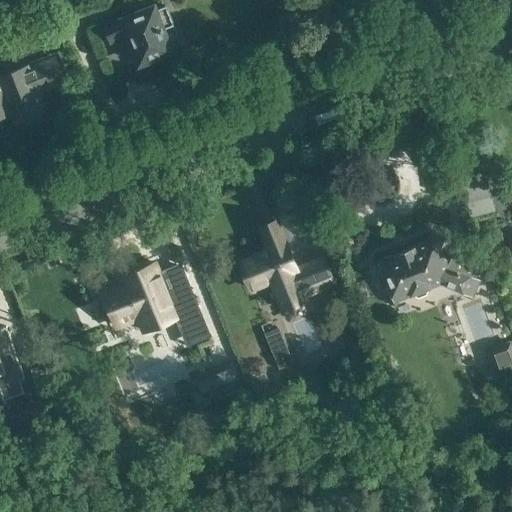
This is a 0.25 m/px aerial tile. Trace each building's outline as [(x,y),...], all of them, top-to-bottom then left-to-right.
[(0,0),(0,18),(1,19),(1,20),(26,11),(21,0),(0,0)] [(74,16),(93,8),(89,0),(69,0),(68,1),(67,0),(23,0),(28,11),(50,2),(59,24),(75,18),(74,16)] [(180,44),(173,26),(165,6),(155,10),(153,6),(103,26),(109,42),(124,36),(130,51),(133,50),(139,64),(171,51),(170,48),(180,44)] [(0,74),(0,80),(11,111),(15,122),(45,111),(40,96),(45,94),(43,89),(65,81),(55,56),(27,66),(26,64),(0,74)] [(0,115),(11,111),(0,80),(0,115)] [(272,279),(283,307),(305,297),(304,295),(335,282),(334,278),(337,276),(329,256),(326,258),(325,257),(300,266),(300,267),(296,269),(277,219),(259,225),(268,249),(241,260),(251,287),(272,279)] [(378,260),(393,300),(412,293),(418,296),(427,293),(430,286),(439,282),(473,296),(480,279),(472,276),(475,268),(451,257),(448,266),(440,246),(445,234),(432,229),(427,241),(378,260)] [(120,275),(122,283),(100,292),(113,326),(136,317),(142,331),(174,317),(176,324),(201,314),(183,266),(159,275),(154,261),(120,275)] [(0,327),(0,394),(1,394),(3,400),(24,392),(19,380),(24,378),(6,326),(0,327)] [(495,374),(498,373),(503,385),(511,381),(511,341),(511,342),(511,339),(485,349),(495,374)] [(46,381),(42,369),(33,372),(36,384),(46,381)]
